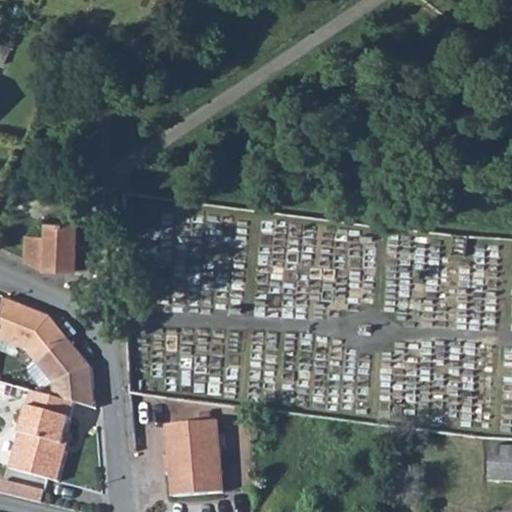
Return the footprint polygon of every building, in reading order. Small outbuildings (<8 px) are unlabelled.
[(11,50),(0,44),(0,62),(5,64),(11,50)] [(27,235),(25,261),(45,270),(76,270),(78,223),(47,222),(47,236),(27,235)] [(51,317),(5,299),(0,330),(0,339),(27,350),(37,363),(67,337),(51,317)] [(67,337),(37,363),(54,383),(55,398),(76,403),(96,409),(92,368),(68,337),(67,337)] [(55,398),(32,391),(10,469),(59,482),(67,452),(62,451),(76,403),(55,398)] [(168,425),(174,497),(224,493),(218,421),(211,422),(210,413),(201,414),(202,423),(168,425)] [(511,446),(491,446),(489,481),(511,482),(511,446)] [(1,483),(0,485),(0,492),(43,504),(45,494),(1,483)]
